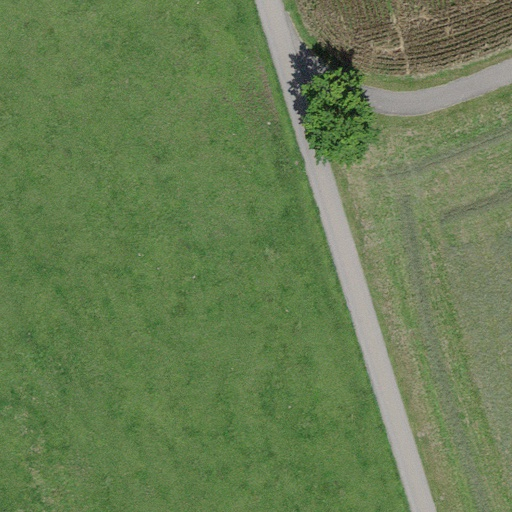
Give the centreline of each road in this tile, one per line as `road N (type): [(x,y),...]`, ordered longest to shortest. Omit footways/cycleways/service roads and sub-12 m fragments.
road 1 (unclassified): [(271,0),(428,511)]
road 2 (track): [(290,62),(356,94),(430,105),(511,72)]
